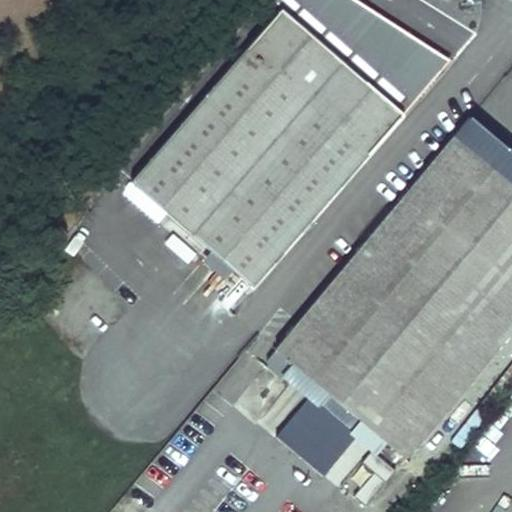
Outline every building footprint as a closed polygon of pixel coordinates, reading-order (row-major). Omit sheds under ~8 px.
[(281,11),(402,115),(450,64),(350,0),(268,0),(272,3),(281,11)] [(281,11),(132,181),(253,287),(402,115),(281,11)] [(511,159),(466,123),(276,352),(260,371),(275,383),(283,374),(291,382),(282,390),(301,407),(271,445),(320,485),(324,479),(335,488),(363,457),(372,464),(380,456),(398,471),(406,461),(511,332),(511,159)] [(163,249),(188,263),(194,251),(169,237),(163,249)] [(380,486),(359,469),(338,494),(359,511),(380,486)]
